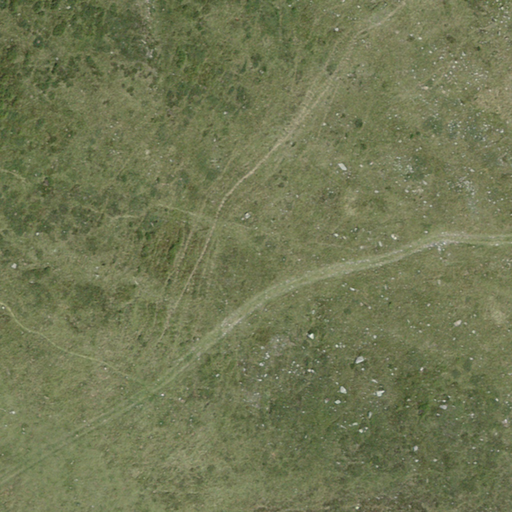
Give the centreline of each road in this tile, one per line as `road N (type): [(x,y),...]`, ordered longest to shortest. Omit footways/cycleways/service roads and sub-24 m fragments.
road 1 (track): [(143,390),(280,288),(436,236),(511,239)]
road 2 (track): [(0,488),(143,390)]
